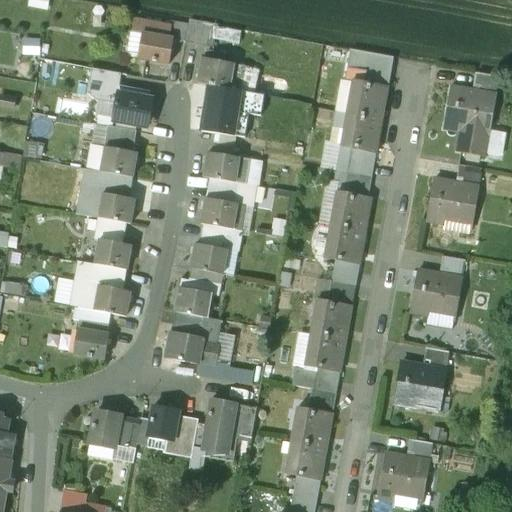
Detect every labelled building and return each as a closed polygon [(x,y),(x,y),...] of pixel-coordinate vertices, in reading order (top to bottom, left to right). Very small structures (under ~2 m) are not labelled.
[(134,21),(131,34),(142,35),(168,40),(170,28),(134,21)] [(212,51),(216,26),(190,22),(189,27),(185,47),(212,51)] [(172,44),(185,47),(189,27),(171,23),(170,28),(168,40),(172,41),(172,44)] [(168,40),(142,35),(137,60),(168,65),(172,44),(172,41),(168,40)] [(393,59),(350,51),(348,64),(390,72),(393,59)] [(232,66),(233,59),(206,54),(205,61),(232,66)] [(205,61),(201,61),(196,84),(209,87),(227,90),(232,66),(205,61)] [(390,72),(348,64),(345,81),(341,81),(335,113),(346,115),(381,122),(390,72)] [(121,75),(92,70),(90,84),(99,85),(118,89),(119,87),(121,75)] [(496,78),(473,74),(471,88),(478,89),(477,94),(492,97),(496,78)] [(119,96),(149,102),(150,93),(119,87),(118,89),(99,85),(99,89),(90,88),(88,95),(95,102),(117,107),(119,96)] [(227,90),(209,87),(201,132),(231,137),(239,92),(227,90)] [(477,94),(448,89),(441,130),(457,133),(453,153),(482,158),(483,155),(496,157),(498,156),(500,146),(498,144),(500,135),(487,132),(493,97),(492,97),(477,94)] [(149,102),(119,96),(117,107),(115,120),(144,126),(149,102)] [(381,122),(346,115),(340,148),(351,150),(373,153),(381,122)] [(132,145),(113,142),(111,150),(106,149),(101,172),(131,177),(133,165),(134,164),(136,154),(131,153),(132,145)] [(373,153),(351,150),(347,174),(370,178),(375,154),(373,153)] [(0,152),(0,179),(2,180),(8,154),(0,152)] [(237,160),(206,155),(205,166),(205,167),(203,179),(233,184),(237,160)] [(479,170),(456,166),(453,185),(476,188),(479,170)] [(370,178),(347,174),(342,196),(366,200),(370,178)] [(453,185),(431,181),(424,222),(442,225),(443,217),(470,222),(476,189),(453,185)] [(125,191),(107,188),(106,196),(102,196),(98,220),(128,225),(130,211),(132,211),(134,201),(124,199),(125,191)] [(342,196),(336,195),(330,227),(363,233),(369,201),(366,200),(342,196)] [(235,207),(204,201),(202,212),(203,212),(201,225),(204,226),(229,230),(231,230),(235,207)] [(229,230),(204,226),(201,247),(224,252),(229,230)] [(363,233),(330,227),(323,259),(356,265),(363,233)] [(0,229),(0,245),(6,247),(9,232),(0,229)] [(231,230),(229,230),(224,252),(237,254),(240,233),(231,230)] [(121,237),(102,233),(100,242),(98,242),(94,266),(123,271),(126,257),(127,257),(129,247),(119,245),(121,237)] [(201,247),(194,246),(192,256),(193,257),(191,270),(220,276),(224,252),(201,247)] [(462,262),(440,258),(436,276),(459,280),(462,262)] [(94,266),(79,263),(78,269),(93,271),(90,287),(97,289),(98,288),(100,288),(102,280),(121,284),(123,284),(125,272),(123,271),(94,266)] [(121,284),(102,280),(100,288),(98,288),(97,289),(90,287),(93,271),(78,269),(70,308),(125,318),(125,316),(123,315),(126,303),(128,303),(130,293),(120,291),(121,284)] [(191,270),(189,270),(187,282),(218,288),(220,276),(191,270)] [(356,274),(334,270),(331,283),(354,287),(356,274)] [(436,276),(415,273),(408,314),(425,317),(426,309),(454,314),(460,281),(459,280),(436,276)] [(187,282),(179,281),(176,298),(177,301),(175,314),(204,320),(208,296),(216,298),(218,288),(187,282)] [(354,287),(331,283),(327,305),(348,309),(350,309),(354,287)] [(327,305),(316,303),(311,335),(343,341),(348,309),(327,305)] [(204,320),(175,314),(170,335),(200,341),(217,344),(221,323),(204,320)] [(102,328),(84,324),(82,332),(76,331),(72,356),(102,361),(107,337),(101,336),(102,328)] [(200,341),(170,335),(167,349),(168,351),(167,360),(196,365),(200,341)] [(343,341),(311,335),(305,368),(338,373),(343,341)] [(200,341),(196,365),(192,365),(191,376),(240,385),(242,372),(213,367),(217,344),(200,341)] [(446,354),(423,349),(420,368),(443,372),(446,354)] [(420,368),(399,364),(391,405),(409,409),(411,400),(438,405),(444,373),(443,372),(420,368)] [(337,382),(339,374),(305,368),(305,371),(295,370),(292,387),(312,391),(314,378),(337,382)] [(242,372),(240,385),(260,388),(262,376),(242,372)] [(337,382),(314,378),(312,391),(335,395),(337,382)] [(335,395),(312,391),(308,413),(329,417),(330,417),(335,395)] [(235,406),(211,402),(206,432),(230,437),(235,406)] [(256,410),(235,406),(230,437),(251,440),(256,410)] [(177,412),(153,408),(150,422),(147,438),(148,438),(166,442),(163,456),(168,457),(176,419),(177,412)] [(308,413),(297,411),(291,442),(323,448),(329,417),(308,413)] [(119,418),(95,414),(89,444),(90,444),(88,456),(132,464),(135,450),(126,448),(130,421),(119,419),(119,418)] [(1,416),(0,415),(0,459),(10,461),(14,437),(5,436),(8,421),(0,420),(1,416)] [(197,423),(176,419),(168,457),(190,461),(197,423)] [(150,422),(140,420),(140,423),(136,444),(147,446),(148,438),(147,438),(150,422)] [(140,423),(130,421),(126,448),(135,450),(136,444),(140,423)] [(206,432),(203,452),(227,456),(230,437),(206,432)] [(430,445),(407,441),(404,459),(426,463),(430,445)] [(323,448),(291,442),(286,476),(296,477),(318,481),(323,448)] [(189,471),(200,473),(203,452),(193,450),(189,471)] [(404,459),(382,455),(375,497),(392,500),(394,491),(422,496),(428,463),(426,463),(404,459)] [(0,459),(0,471),(8,474),(10,461),(0,459)] [(8,474),(0,471),(0,511),(4,492),(10,493),(13,492),(14,487),(11,483),(6,482),(8,474)] [(318,481),(296,477),(292,498),(315,502),(319,481),(318,481)] [(83,511),(87,496),(64,492),(60,511),(83,511)] [(313,511),(315,502),(292,498),(290,511),(313,511)]
